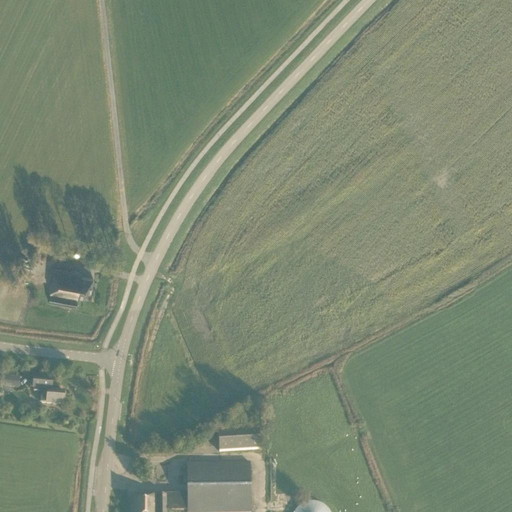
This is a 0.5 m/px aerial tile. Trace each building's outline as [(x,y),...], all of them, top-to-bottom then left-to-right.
[(48,302),(75,307),(77,296),(89,298),(93,279),(81,277),(82,274),(55,268),(48,302)] [(3,388),(18,390),(19,379),(4,377),(3,388)] [(41,393),(40,404),(63,407),(64,393),(51,392),(52,381),(34,379),(33,389),(34,390),(34,392),(41,393)] [(260,450),(258,430),(217,433),(219,453),(260,450)] [(187,465),(187,495),(166,495),(166,497),(156,497),(156,496),(130,497),(130,511),(167,511),(187,511),(250,511),(250,464),(187,465)] [(328,511),(326,509),(322,506),(317,504),(312,503),(307,504),(302,506),(298,509),(295,511),(328,511)]
